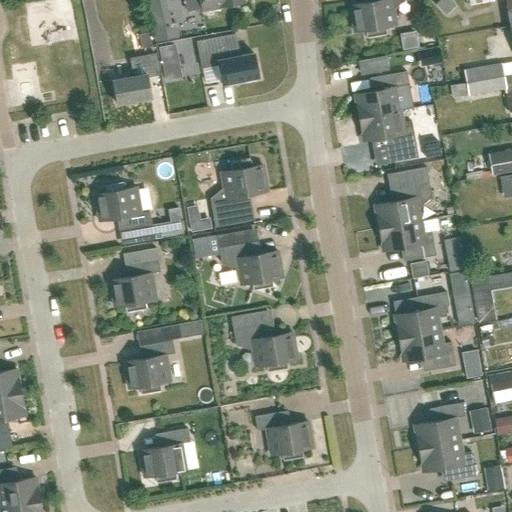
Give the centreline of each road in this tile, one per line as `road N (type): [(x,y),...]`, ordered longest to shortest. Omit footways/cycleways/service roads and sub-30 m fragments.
road 1 (residential): [(369,478),(305,104)]
road 2 (residential): [(81,511),(23,168)]
road 3 (residential): [(23,168),(36,157),(305,104)]
road 4 (residential): [(369,478),(189,511)]
